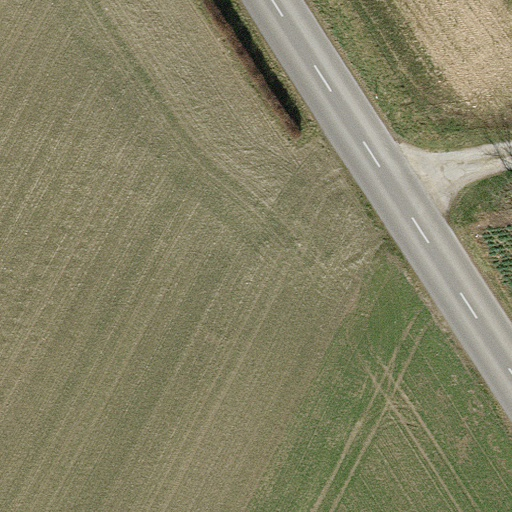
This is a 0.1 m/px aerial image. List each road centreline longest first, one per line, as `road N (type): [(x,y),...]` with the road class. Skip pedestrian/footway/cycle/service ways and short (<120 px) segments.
road 1 (tertiary): [(511,375),(274,0)]
road 2 (track): [(395,191),(511,160)]
